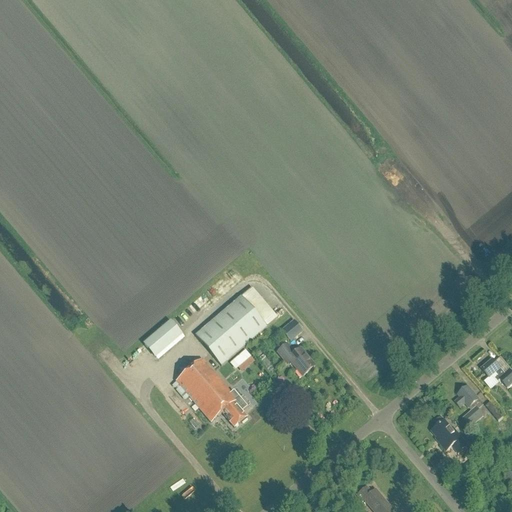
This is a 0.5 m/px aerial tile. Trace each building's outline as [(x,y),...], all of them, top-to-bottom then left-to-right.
[(377,163),(374,166),(381,174),(385,171),(377,163)] [(195,338),(221,368),(267,330),(278,320),(252,291),(251,290),(241,299),(195,338)] [(289,342),(302,332),(294,322),(281,332),(289,342)] [(144,346),(155,359),(181,337),(170,324),(144,346)] [(295,356),(287,346),(277,354),(285,364),(288,361),(302,378),(315,368),(300,351),(295,356)] [(248,350),(234,362),(242,373),(257,361),(248,350)] [(493,362),(482,372),(489,380),(495,375),(497,378),(495,380),(498,384),(501,382),(508,391),(511,387),(511,373),(510,372),(500,360),(496,364),(493,362)] [(176,383),(211,424),(222,415),(234,430),(240,424),(241,425),(247,421),(246,420),(246,419),(239,410),(240,410),(235,404),(237,402),(202,361),(176,383)] [(458,397),(460,400),(455,404),(460,410),(465,406),(469,410),(472,413),(463,420),(470,429),(483,418),(474,406),(479,401),(468,388),(458,397)] [(452,448),(458,456),(468,447),(454,430),(452,431),(445,423),(432,434),(442,446),(440,447),(446,453),(452,448)] [(364,502),(372,511),(392,511),(375,492),(372,495),(367,489),(357,497),(362,504),(364,502)]
